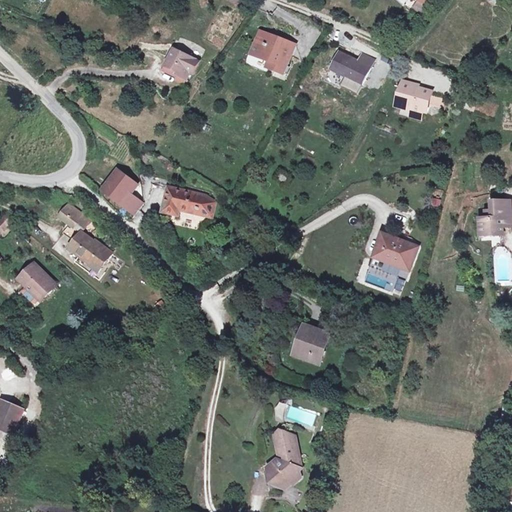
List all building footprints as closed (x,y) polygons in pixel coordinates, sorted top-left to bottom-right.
[(269,44),(258,40),(251,55),(270,63),(268,69),(284,75),(296,45),(281,39),(277,50),(268,47),(269,44)] [(200,62),(175,50),(166,67),(179,73),(177,76),(187,81),(191,73),(194,74),(200,62)] [(359,63),(340,53),(331,70),(363,86),(375,61),(363,55),(359,63)] [(490,79),(484,74),(478,81),(481,83),(486,84),(490,79)] [(415,85),(404,82),(397,107),(403,109),(402,115),(422,120),(424,112),(427,113),(429,105),(443,109),(445,100),(432,96),(433,93),(414,88),(415,85)] [(500,104),(479,97),(474,112),(495,119),(500,104)] [(139,185),(118,170),(103,191),(124,206),(130,197),(139,185)] [(206,197),(169,188),(163,212),(174,215),(176,209),(180,210),(212,218),(216,202),(206,197)] [(133,213),(140,204),(130,197),(124,206),(133,213)] [(433,198),(432,206),(440,207),(441,199),(433,198)] [(511,216),(511,202),(492,203),(493,212),(486,212),(487,220),(481,220),(482,237),(504,236),(504,228),(503,217),(511,216)] [(91,222),(69,205),(60,217),(70,225),(63,233),(72,240),(73,238),(77,241),(70,250),(92,266),(93,264),(101,269),(112,254),(104,248),(103,249),(83,233),(91,222)] [(0,225),(6,230),(14,221),(7,215),(0,222),(0,225)] [(511,227),(511,218),(511,216),(503,217),(504,228),(511,227)] [(419,248),(383,235),(375,258),(410,271),(419,248)] [(57,286),(37,266),(32,271),(30,269),(22,277),(29,284),(26,287),(19,295),(35,310),(57,286)] [(388,288),(392,273),(370,268),(367,284),(388,288)] [(29,284),(22,277),(19,280),(26,287),(29,284)] [(398,278),(395,290),(402,292),(405,281),(398,278)] [(330,335),(306,327),(303,334),(305,335),(297,357),(319,365),(330,335)] [(0,430),(13,436),(24,410),(2,401),(0,405),(0,430)] [(300,477),(299,471),(301,469),(295,438),(281,433),(276,437),(280,456),(286,458),(287,462),(284,463),(278,461),(269,469),(272,483),(281,487),(288,481),(294,483),(300,477)] [(118,511),(121,507),(111,502),(106,511),(118,511)]
